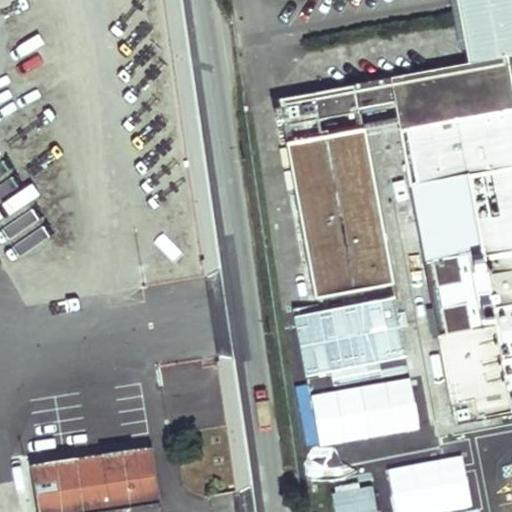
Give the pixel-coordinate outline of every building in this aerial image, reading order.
[(511,3),(511,0),(455,0),(458,13),(511,3)] [(511,3),(458,13),(467,64),(511,55),(511,3)] [(511,55),(467,64),(279,99),(280,108),(271,109),(273,118),(282,117),(287,148),(279,149),(281,165),(290,163),(316,300),(393,286),(364,132),(337,136),(333,117),(394,106),(399,133),(406,132),(415,184),(409,185),(415,216),(421,216),(461,424),(511,414),(511,127),(509,111),(511,110),(511,55)] [(406,132),(399,133),(409,185),(415,184),(406,132)] [(461,424),(421,216),(415,216),(455,425),(461,424)] [(328,356),(355,356),(356,337),(328,336),(328,356)] [(355,368),(365,420),(417,409),(406,358),(355,368)] [(43,400),(48,434),(100,427),(95,393),(43,400)] [(49,449),(72,446),(70,433),(48,436),(49,449)] [(30,466),(37,511),(104,511),(158,503),(149,447),(30,466)] [(391,511),(430,511),(466,505),(457,457),(383,470),(391,511)] [(377,511),(372,487),(332,494),(334,511),(377,511)]
